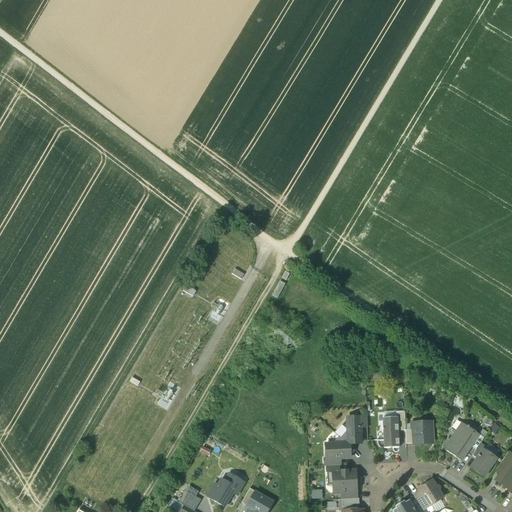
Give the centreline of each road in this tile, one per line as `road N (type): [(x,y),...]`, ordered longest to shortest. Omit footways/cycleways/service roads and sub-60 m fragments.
road 1 (track): [(0,33),(287,252)]
road 2 (track): [(287,252),(137,511)]
road 3 (track): [(287,252),(441,0)]
road 4 (residential): [(376,511),(387,483),(430,468),(495,511)]
